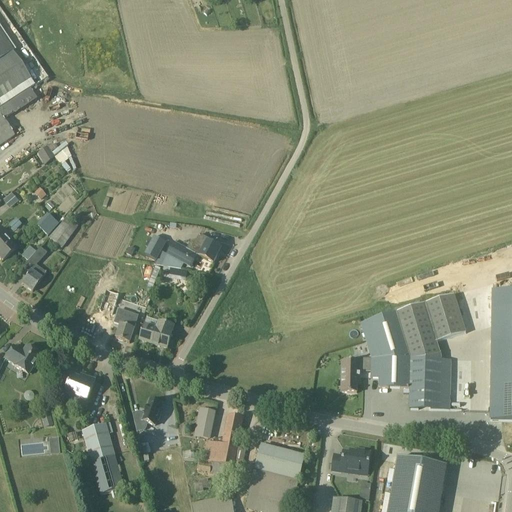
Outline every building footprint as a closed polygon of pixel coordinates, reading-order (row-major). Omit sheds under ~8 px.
[(0,109),(34,87),(12,53),(0,34),(0,109)] [(0,146),(14,137),(4,121),(0,115),(0,146)] [(51,153),(57,149),(55,144),(47,148),(36,154),(44,166),(54,158),(51,153)] [(111,210),(125,195),(115,186),(101,201),(111,210)] [(40,191),(36,195),(41,201),(45,197),(40,191)] [(18,202),(11,194),(2,201),(10,210),(18,202)] [(50,218),(39,229),(48,239),(58,227),(50,218)] [(12,233),(21,226),(16,219),(7,227),(12,233)] [(62,250),(77,228),(66,219),(59,227),(58,227),(48,239),(62,250)] [(10,244),(13,241),(2,229),(0,230),(0,260),(1,261),(1,260),(3,262),(16,250),(10,244)] [(191,252),(200,257),(213,264),(221,250),(208,243),(209,241),(200,236),(197,241),(191,243),(187,250),(173,243),(166,256),(171,259),(170,262),(182,269),(191,252)] [(152,259),(157,262),(159,258),(167,244),(154,237),(145,255),(152,259)] [(36,267),(41,260),(46,254),(40,248),(34,255),(22,269),(29,274),(21,285),(32,293),(42,280),(46,274),(36,267)] [(511,422),(511,292),(493,292),(491,422),(511,422)] [(485,371),(441,370),(441,361),(441,355),(440,355),(437,343),(466,335),(454,296),(396,314),(360,325),(372,360),(370,380),(379,380),(379,390),(409,390),(409,411),(448,412),(448,418),(484,419),(485,371)] [(134,331),(139,317),(125,312),(123,318),(117,316),(114,325),(120,327),(116,340),(130,344),(134,331)] [(174,327),(159,323),(147,319),(140,342),(160,348),(164,350),(164,349),(167,350),(172,335),(171,335),(174,327)] [(40,356),(26,347),(22,353),(13,347),(5,361),(16,368),(16,369),(28,376),(33,368),(34,369),(37,364),(36,363),(40,356)] [(361,364),(342,363),(341,394),(357,394),(357,380),(360,380),(361,364)] [(96,383),(85,378),(84,381),(72,376),(65,392),(62,398),(77,405),(80,399),(87,402),(96,383)] [(153,403),(150,402),(146,415),(140,413),(133,415),(137,433),(145,431),(147,424),(155,427),(157,421),(159,421),(161,415),(159,414),(162,406),(160,405),(160,404),(154,401),(153,403)] [(49,410),(40,413),(45,429),(54,427),(49,410)] [(214,414),(200,412),(195,437),(209,440),(214,414)] [(234,468),(238,448),(243,419),(229,417),(223,446),(208,443),(204,463),(200,462),(198,471),(210,473),(212,464),(234,468)] [(106,425),(83,432),(92,464),(115,457),(106,425)] [(79,440),(77,433),(69,436),(71,443),(79,440)] [(255,471),(274,476),(298,482),(304,457),(262,446),(255,471)] [(142,449),(143,455),(151,454),(150,447),(142,449)] [(210,473),(241,478),(246,450),(238,448),(234,468),(212,464),(210,473)] [(194,452),(183,453),(184,462),(195,460),(194,452)] [(371,455),(350,452),(350,455),(343,454),(343,458),(334,457),(332,473),(368,478),(371,455)] [(387,511),(440,511),(449,468),(419,463),(398,458),(387,511)] [(250,495),(246,510),(253,511),(290,511),(298,482),(274,476),(268,500),(250,495)] [(211,482),(208,483),(208,480),(194,482),(196,493),(204,492),(203,489),(212,488),(211,482)] [(368,502),(372,485),(362,483),(358,500),(368,502)] [(233,511),(231,498),(192,505),(193,511),(233,511)] [(361,511),(362,504),(334,500),(332,511),(361,511)]
